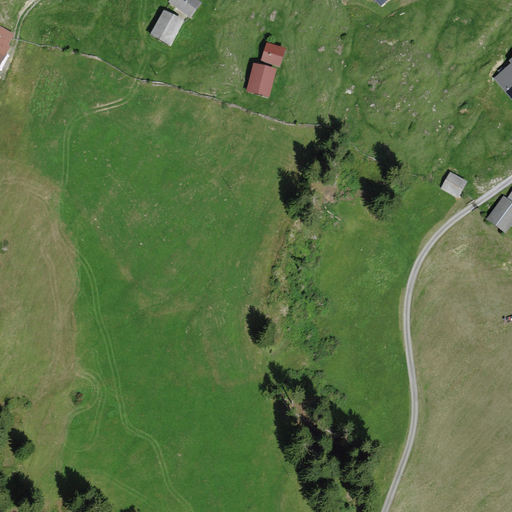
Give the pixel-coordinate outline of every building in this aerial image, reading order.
[(197,0),(168,0),(190,16),(200,2),(197,0)] [(168,46),(182,20),(163,10),(149,35),(168,46)] [(0,29),(0,54),(11,37),(0,29)] [(263,42),(258,60),(276,65),(281,47),(263,42)] [(511,60),(493,77),(511,99),(511,98),(511,60)] [(264,96),(271,68),(250,63),(243,91),(264,96)] [(448,172),(438,189),(456,200),(466,183),(448,172)] [(511,202),(503,196),(484,220),(503,235),(511,223),(511,202)]
